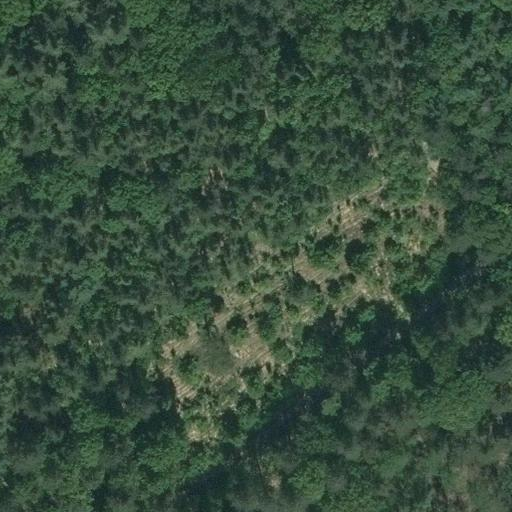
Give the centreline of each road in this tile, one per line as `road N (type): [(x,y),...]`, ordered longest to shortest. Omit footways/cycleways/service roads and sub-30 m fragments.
road 1 (track): [(0,4),(85,71),(120,87),(173,86),(290,44),(391,34),(438,168),(511,253)]
road 2 (track): [(167,511),(511,238)]
